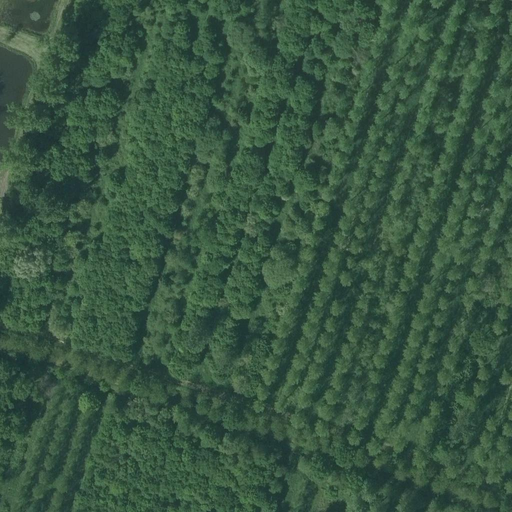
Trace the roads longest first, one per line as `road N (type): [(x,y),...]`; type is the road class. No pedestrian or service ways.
road 1 (track): [(511,487),(0,324)]
road 2 (track): [(0,205),(67,0)]
